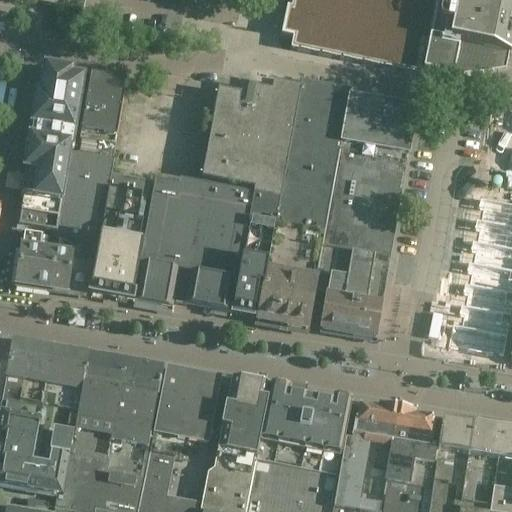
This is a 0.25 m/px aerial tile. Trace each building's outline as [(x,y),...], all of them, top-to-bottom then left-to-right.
[(290,52),(364,67),(421,78),(422,74),(429,39),(436,0),(292,0),(291,12),(286,11),(281,36),(281,38),(293,40),(290,52)] [(511,0),(436,0),(429,39),(509,55),(511,41),(511,0)] [(461,78),(505,71),(508,55),(509,56),(509,55),(429,39),(422,74),(452,80),(461,78)] [(72,152),(84,77),(72,75),(72,74),(59,72),(57,71),(43,79),(40,96),(37,95),(31,129),(33,129),(31,140),(29,139),(24,173),(25,173),(21,198),(23,199),(63,206),(71,154),(70,154),(70,152),(72,152)] [(93,158),(111,161),(123,103),(126,84),(91,77),(80,143),(96,145),(93,158)] [(252,205),(232,314),(231,316),(257,321),(275,227),(300,90),(274,85),(272,93),(259,93),(259,90),(245,88),(244,97),(224,94),(224,93),(218,92),(202,179),(254,189),(253,195),(252,205)] [(324,236),(349,100),(350,94),(301,85),(300,90),(275,227),(324,236)] [(416,113),(349,100),(324,236),(318,274),(319,274),(319,276),(331,278),(327,298),(320,333),(321,333),(322,333),(375,342),(381,308),(405,158),(408,158),(416,113)] [(113,162),(111,161),(93,158),(71,154),(63,206),(58,235),(55,253),(72,255),(66,295),(88,298),(91,296),(105,212),(104,212),(106,204),(111,177),(113,162)] [(105,212),(91,296),(130,302),(139,245),(149,184),(111,177),(106,204),(104,212),(105,212)] [(155,182),(149,212),(146,228),(133,302),(174,310),(175,304),(232,314),(252,205),(253,195),(181,181),(180,187),(155,182)] [(18,229),(25,230),(58,235),(63,206),(23,199),(18,229)] [(479,201),(477,212),(478,212),(481,213),(483,213),(481,224),(481,225),(511,230),(511,207),(483,202),(479,201)] [(475,223),(473,233),(474,233),(478,234),(479,234),(477,245),(477,246),(511,252),(511,230),(481,225),(481,224),(479,223),(476,223),(475,223)] [(318,274),(324,236),(275,227),(257,321),(257,323),(308,332),(309,322),(316,283),(317,276),(319,276),(319,274),(318,274)] [(21,253),(15,288),(49,292),(66,295),(72,255),(55,253),(40,251),(42,238),(24,235),(22,248),(21,252),(21,253)] [(472,244),(470,254),(471,255),(474,255),(475,256),(473,266),(473,267),(511,274),(511,252),(477,246),(477,245),(476,245),(472,244)] [(468,265),(466,276),(469,276),(471,277),(469,287),(469,288),(511,296),(511,274),(473,267),(473,266),(472,266),(469,265),(468,265)] [(463,291),(462,297),(466,298),(468,298),(466,309),(465,310),(510,318),(511,318),(511,312),(511,296),(469,288),(469,287),(468,287),(464,286),(463,290),(463,291)] [(460,308),(458,318),(464,319),(462,330),(462,331),(506,339),(507,339),(511,318),(510,318),(465,310),(466,309),(460,308)] [(452,329),(448,351),(457,353),(485,358),(488,358),(489,358),(503,360),(505,353),(507,339),(506,339),(462,331),(462,330),(453,328),(452,328),(452,329)] [(5,389),(2,403),(8,404),(41,410),(51,350),(49,348),(38,346),(36,347),(23,345),(21,343),(13,342),(11,343),(10,352),(11,354),(9,355),(7,363),(9,365),(5,389)] [(0,488),(57,499),(58,494),(63,495),(74,434),(88,357),(53,350),(53,349),(51,349),(51,350),(41,410),(8,404),(6,417),(1,417),(0,422),(0,488)] [(57,499),(55,511),(61,511),(94,511),(95,511),(97,511),(104,476),(125,363),(88,356),(88,357),(74,434),(63,495),(58,494),(57,499)] [(125,363),(104,476),(140,483),(147,451),(163,370),(125,363)] [(151,452),(138,511),(201,511),(203,507),(166,500),(177,443),(208,449),(221,381),(166,371),(153,438),(151,452)] [(203,507),(201,511),(246,511),(271,389),(231,381),(231,383),(217,454),(218,454),(214,472),(208,476),(203,507)] [(271,389),(246,511),(329,511),(344,441),(351,404),(271,389)] [(346,441),(332,511),(379,511),(385,487),(384,487),(397,413),(361,406),(351,404),(344,441),(346,441)] [(386,487),(382,511),(428,511),(441,426),(441,425),(442,421),(397,413),(384,487),(385,487),(386,487)] [(441,426),(428,511),(460,511),(473,426),(442,421),(441,425),(441,426)] [(473,426),(460,511),(490,511),(502,431),(473,426)] [(511,511),(511,432),(502,431),(490,511),(511,511)] [(104,476),(97,511),(138,511),(151,452),(147,451),(140,483),(104,476)]
